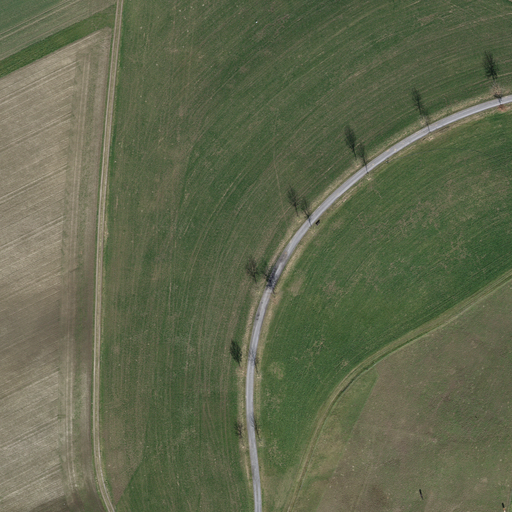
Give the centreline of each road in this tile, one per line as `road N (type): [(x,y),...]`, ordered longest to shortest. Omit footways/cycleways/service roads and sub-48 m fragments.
road 1 (track): [(511,101),(465,113),(390,153),(331,199),(282,261),(258,327),(249,417),(261,511)]
road 2 (track): [(113,511),(98,478),(96,321),(121,0)]
road 3 (track): [(511,271),(448,320),(358,366),(325,407),(288,511)]
